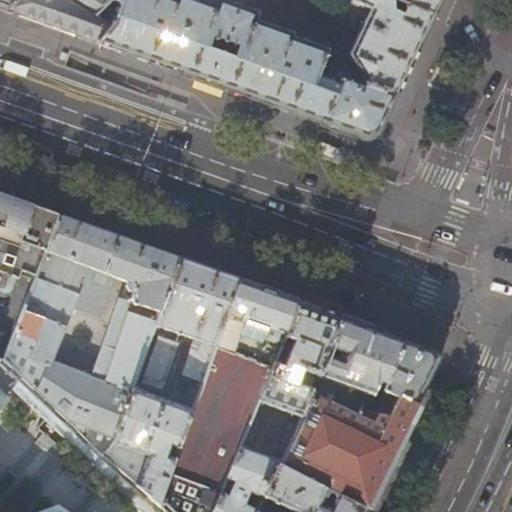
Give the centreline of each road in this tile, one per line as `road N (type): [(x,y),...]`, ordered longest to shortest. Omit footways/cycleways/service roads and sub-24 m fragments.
road 1 (secondary): [(379,234),(0,101)]
road 2 (primary): [(499,272),(505,361),(477,489)]
road 3 (secondary): [(511,76),(485,90),(427,201),(379,234)]
road 4 (secondary): [(499,272),(379,234)]
